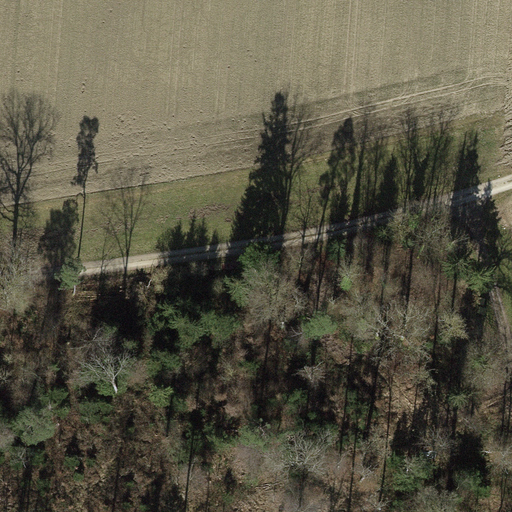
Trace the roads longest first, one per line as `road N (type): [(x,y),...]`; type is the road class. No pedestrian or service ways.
road 1 (track): [(0,260),(228,248),(511,189)]
road 2 (track): [(511,328),(479,200)]
